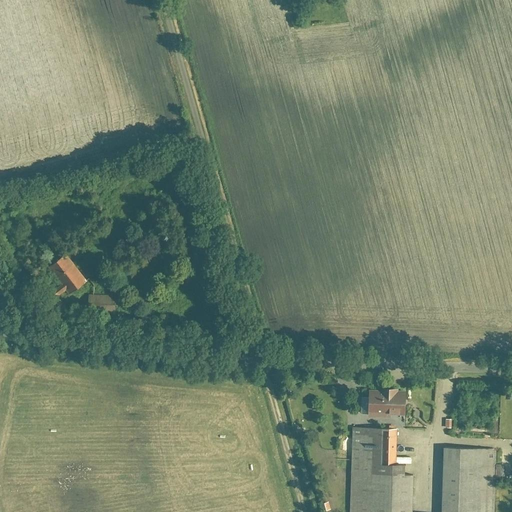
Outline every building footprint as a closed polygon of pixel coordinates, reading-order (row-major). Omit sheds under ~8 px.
[(65,254),(48,266),(67,292),(84,280),(65,254)] [(56,297),(46,303),(56,322),(66,317),(56,297)] [(93,300),(92,315),(116,317),(117,302),(93,300)] [(405,391),(370,390),(369,415),(404,416),(405,391)] [(346,511),(491,511),(494,449),(442,447),(440,511),(411,511),(413,473),(397,473),(398,430),(349,428),(346,511)]
